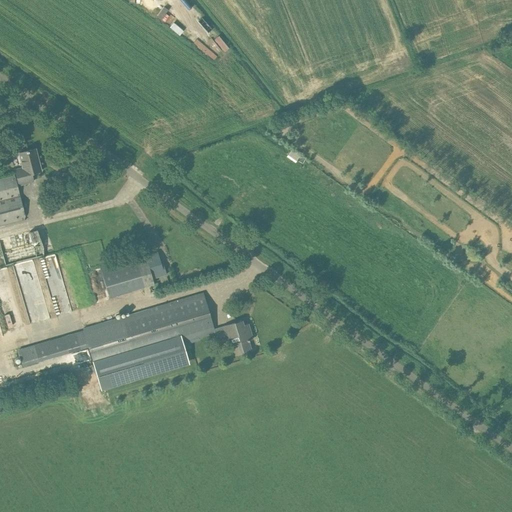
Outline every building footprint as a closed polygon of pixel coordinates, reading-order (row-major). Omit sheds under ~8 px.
[(293,148),(288,157),(298,162),(303,153),(293,148)] [(38,158),(35,149),(19,153),(23,167),(14,169),(18,185),(33,182),(31,174),(41,171),(41,170),(39,171),(36,158),(38,158)] [(0,225),(25,219),(14,174),(0,178),(0,225)] [(43,256),(37,230),(0,239),(0,247),(5,266),(43,256)] [(145,256),(144,253),(100,267),(109,298),(153,284),(152,279),(166,275),(164,269),(162,269),(157,252),(145,256)] [(249,340),(253,339),(248,323),(244,325),(242,320),(213,329),(203,293),(82,329),(83,330),(17,350),(22,366),(88,347),(94,369),(95,368),(101,388),(188,362),(182,342),(214,333),(217,342),(238,336),(240,342),(237,343),(240,353),(243,352),(252,350),(251,349),(249,340)]
